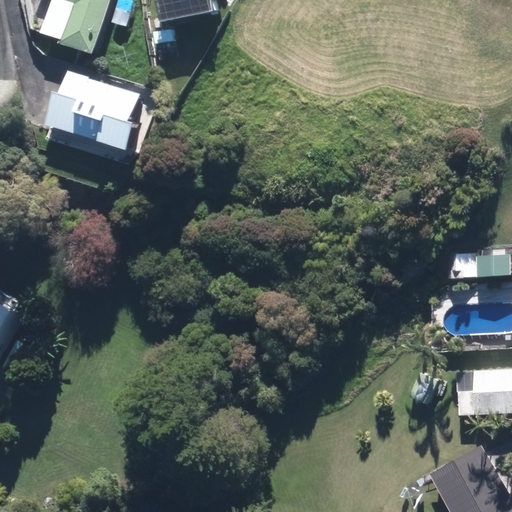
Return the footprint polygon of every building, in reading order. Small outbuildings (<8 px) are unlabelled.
[(113,0),(55,0),(75,6),(63,46),(97,56),(113,0)] [(59,97),(49,127),(132,154),(141,129),(134,126),(144,95),(73,72),(64,98),(59,97)] [(511,252),(480,254),(481,280),(511,278),(511,252)] [(0,344),(18,316),(0,305),(0,344)] [(511,369),(459,372),(461,416),(511,413),(511,369)] [(482,448),(434,474),(454,511),(511,511),(511,495),(508,494),(482,448)]
